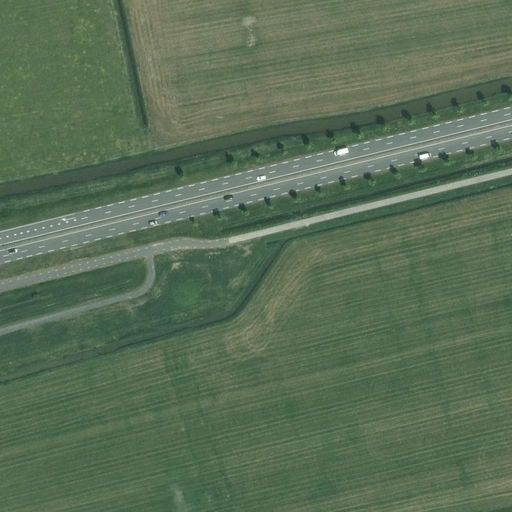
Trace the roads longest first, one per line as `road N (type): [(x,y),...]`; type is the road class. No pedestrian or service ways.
road 1 (primary): [(0,258),(511,132)]
road 2 (primary): [(511,113),(0,238)]
road 3 (unclassified): [(0,288),(511,171)]
